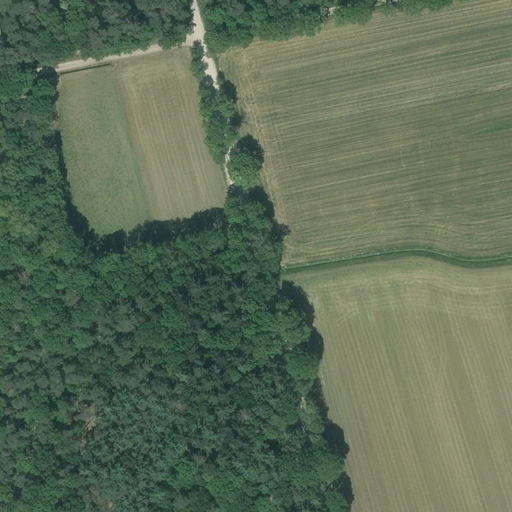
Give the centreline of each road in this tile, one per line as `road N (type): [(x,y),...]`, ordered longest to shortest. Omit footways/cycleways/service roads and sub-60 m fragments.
road 1 (track): [(329,511),(199,41)]
road 2 (track): [(389,0),(0,80)]
